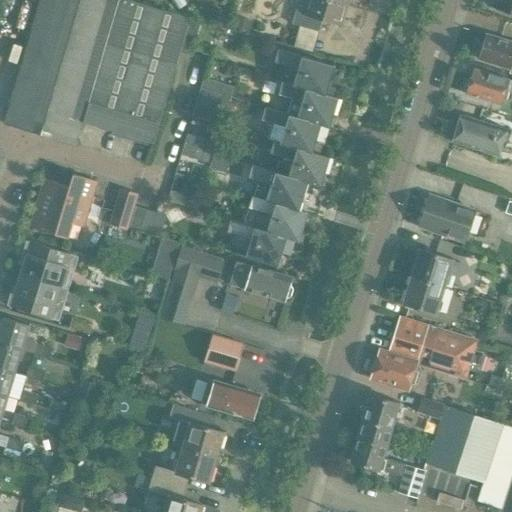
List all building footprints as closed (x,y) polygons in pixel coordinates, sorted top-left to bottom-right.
[(41,0),(4,123),(75,145),(82,121),(107,38),(118,0),(41,0)] [(118,0),(107,38),(82,121),(152,143),(189,19),(127,0),(118,0)] [(172,0),(178,9),(184,4),(190,0),(172,0)] [(345,5),(328,0),(306,0),(304,8),(296,5),(291,24),(318,32),(321,21),(339,26),(345,5)] [(511,0),(496,0),(494,7),(511,12),(511,0)] [(249,33),(252,22),(236,17),(233,28),(249,33)] [(190,55),(200,21),(190,19),(180,52),(190,55)] [(510,69),(511,61),(511,41),(485,33),(477,59),(510,69)] [(279,82),(336,99),(337,98),(324,95),(333,66),(277,50),(273,62),(284,65),(279,82)] [(465,80),(463,88),(466,94),(499,104),(504,89),(509,91),(511,91),(511,79),(511,80),(473,69),(471,77),(465,80)] [(199,88),(230,98),(233,88),(202,79),(199,88)] [(264,108),(328,127),(336,99),(279,82),(281,83),(277,94),(288,97),(284,113),(264,107),(264,108)] [(230,98),(199,88),(196,99),(197,99),(192,117),(212,123),(218,105),(227,108),(230,98)] [(328,127),(264,108),(260,120),(271,123),(266,139),(328,158),(329,157),(311,152),(319,125),(328,128),(328,127)] [(506,142),(509,130),(459,115),(456,126),(452,127),(450,135),(451,138),(452,141),(472,148),(475,153),(481,155),(486,152),(497,155),(501,140),(506,142)] [(183,145),(214,154),(217,144),(186,135),(183,145)] [(328,158),(266,139),(266,140),(272,142),(269,154),(279,157),(275,172),(251,165),(320,186),(328,158)] [(214,154),(183,145),(180,155),(210,165),(214,154)] [(320,186),(251,165),(247,178),(257,181),(253,195),(251,195),(251,196),(298,210),(306,183),(320,187),(320,186)] [(83,226),(96,181),(72,174),(68,186),(44,179),(30,227),(67,238),(71,223),(83,226)] [(137,193),(130,191),(119,188),(109,224),(127,229),(137,193)] [(197,211),(200,201),(170,192),(167,202),(197,211)] [(429,195),(419,226),(463,241),(474,210),(429,195)] [(251,196),(247,208),(271,215),(266,232),(298,241),(306,213),(307,212),(298,210),(251,196)] [(140,230),(146,210),(136,207),(130,227),(140,230)] [(146,210),(140,230),(150,233),(156,213),(146,210)] [(156,213),(150,233),(160,236),(166,216),(156,213)] [(298,241),(229,220),(225,233),(236,236),(231,253),(276,266),(284,239),(298,243),(298,241)] [(162,237),(150,273),(168,279),(180,243),(162,237)] [(20,275),(68,290),(78,257),(26,241),(22,255),(25,257),(20,275)] [(181,246),(167,295),(191,302),(199,278),(217,284),(224,259),(181,246)] [(411,277),(443,287),(447,274),(455,277),(460,263),(452,260),(419,250),(411,277)] [(111,262),(90,257),(87,267),(108,273),(111,262)] [(111,262),(108,272),(118,274),(120,268),(111,262)] [(291,278),(252,267),(235,262),(229,284),(245,289),(245,290),(284,302),(285,300),(290,297),(292,291),(289,285),(291,278)] [(68,290),(20,275),(14,293),(10,292),(6,306),(58,322),(68,290)] [(443,287),(411,277),(403,304),(435,314),(438,304),(445,306),(451,289),(443,287)] [(237,295),(228,292),(221,312),(231,315),(237,295)] [(138,314),(128,346),(144,351),(154,319),(138,314)] [(428,357),(425,367),(465,379),(468,368),(480,372),(485,353),(474,350),(476,340),(400,317),(389,354),(389,355),(403,359),(405,354),(412,356),(414,352),(428,357)] [(2,318),(0,325),(0,343),(21,351),(49,359),(52,348),(24,341),(29,326),(2,318)] [(89,335),(92,325),(71,319),(69,328),(89,335)] [(212,334),(204,363),(234,372),(242,343),(212,334)] [(0,343),(0,369),(14,373),(17,364),(21,351),(0,343)] [(389,355),(389,354),(380,352),(376,364),(372,365),(370,370),(373,371),(371,377),(408,388),(415,364),(425,367),(428,357),(414,352),(412,356),(405,354),(403,359),(389,355)] [(45,372),(28,367),(26,377),(42,382),(45,372)] [(0,394),(7,397),(14,373),(0,369),(0,394)] [(81,380),(75,403),(93,408),(100,385),(81,380)] [(258,397),(208,381),(201,401),(252,418),(258,397)] [(35,405),(38,395),(22,390),(19,400),(35,405)] [(363,421),(389,428),(394,413),(399,415),(402,403),(371,394),(363,421)] [(421,398),(416,412),(439,420),(426,463),(483,482),(476,501),(500,509),(511,471),(511,427),(421,397),(421,398)] [(172,445),(182,448),(216,458),(223,432),(203,426),(206,414),(173,404),(169,417),(179,420),(172,445)] [(12,424),(28,429),(31,419),(15,414),(14,414),(12,424)] [(389,428),(363,421),(357,442),(384,449),(389,428)] [(0,446),(21,453),(24,443),(0,435),(0,446)] [(382,471),(386,460),(381,458),(384,449),(357,442),(351,462),(382,471)] [(151,478),(185,488),(188,477),(208,483),(216,458),(182,448),(174,472),(154,466),(151,478)] [(386,460),(382,471),(401,476),(405,464),(386,459),(386,460)] [(405,464),(397,493),(417,498),(425,470),(405,464)] [(163,511),(200,511),(202,506),(182,500),(185,488),(151,478),(147,491),(168,497),(163,511)]
